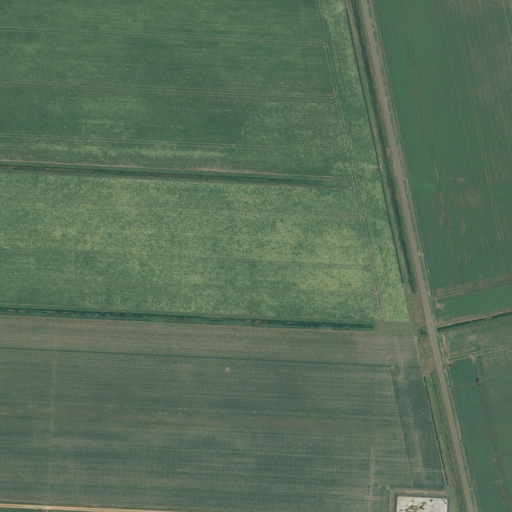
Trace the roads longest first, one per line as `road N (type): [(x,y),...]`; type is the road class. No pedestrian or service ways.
road 1 (unclassified): [(471,511),(363,0)]
road 2 (track): [(0,505),(134,511)]
